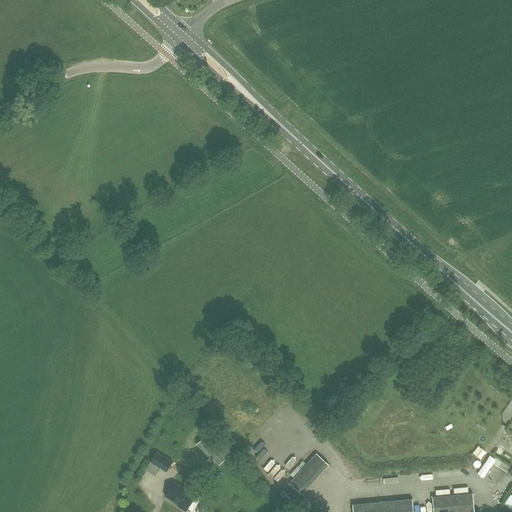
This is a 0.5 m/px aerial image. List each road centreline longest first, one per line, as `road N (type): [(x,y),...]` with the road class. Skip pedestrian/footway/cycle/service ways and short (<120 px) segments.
road 1 (secondary): [(511,333),(183,35)]
road 2 (unclassified): [(0,114),(83,69),(152,67),(183,35)]
